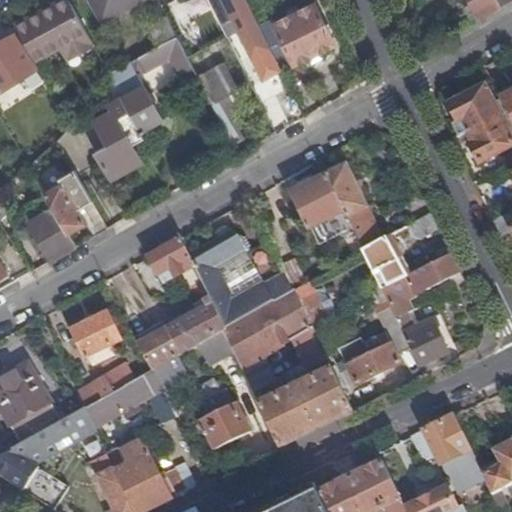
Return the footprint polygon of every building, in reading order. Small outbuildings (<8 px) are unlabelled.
[(145,0),(91,0),(101,21),(145,0)] [(218,0),(214,4),(209,8),(221,32),(231,27),(238,40),(256,30),(240,0),(218,0)] [(465,0),(480,24),(501,12),(494,0),(465,0)] [(511,0),(494,0),(501,12),(511,5),(511,0)] [(96,46),(71,1),(30,22),(47,54),(47,55),(62,48),(68,62),(96,46)] [(258,34),(270,59),(280,79),(333,52),(314,12),(274,31),(272,28),(258,34)] [(172,27),(168,19),(152,31),(156,41),(172,27)] [(30,22),(18,28),(36,60),(47,54),(30,22)] [(160,48),(176,35),(172,27),(156,41),(160,48)] [(256,30),(238,40),(251,69),(270,59),(258,34),(256,30)] [(35,89),(47,82),(46,79),(17,38),(0,48),(0,96),(28,78),(35,89)] [(193,77),(180,52),(162,62),(175,86),(193,77)] [(220,71),(197,83),(232,151),(255,139),(220,71)] [(125,85),(114,91),(122,106),(141,140),(162,129),(142,93),(133,98),(125,85)] [(453,132),(459,144),(501,123),(496,112),(486,94),(450,111),(459,129),(453,132)] [(508,120),(511,127),(511,101),(502,107),(503,110),(508,120)] [(141,140),(122,106),(107,113),(110,120),(92,129),(106,154),(95,160),(111,188),(141,171),(133,154),(144,147),(141,140)] [(496,112),(501,123),(508,120),(503,110),(496,112)] [(511,145),(511,127),(508,120),(501,123),(511,145)] [(511,145),(501,123),(459,144),(465,156),(471,153),(479,171),(511,154),(511,145)] [(76,131),(60,139),(77,172),(92,164),(76,131)] [(345,171),(326,181),(327,183),(344,218),(352,234),(363,258),(382,247),(345,171)] [(92,209),(74,178),(59,186),(63,192),(44,203),(53,216),(67,241),(69,241),(86,230),(79,218),(92,209)] [(344,218),(327,183),(289,202),(306,237),(344,218)] [(0,225),(11,219),(1,202),(0,202),(0,225)] [(67,241),(53,216),(28,231),(51,269),(76,255),(69,241),(67,241)] [(442,235),(434,218),(409,232),(413,242),(422,245),(442,235)] [(511,219),(494,228),(501,243),(511,238),(511,219)] [(353,264),(363,258),(352,234),(341,240),(353,264)] [(294,298),(274,258),(252,271),(234,240),(233,240),(188,266),(193,276),(209,308),(224,338),(294,298)] [(388,244),(382,247),(363,258),(382,297),(398,290),(408,284),(388,244)] [(188,266),(180,248),(148,266),(161,294),(193,276),(188,266)] [(463,279),(454,261),(408,284),(417,302),(463,279)] [(398,290),(382,297),(393,319),(397,327),(412,320),(398,290)] [(308,291),(294,298),(312,336),(326,330),(308,291)] [(312,336),(294,298),(224,338),(243,376),(266,363),(292,348),(305,376),(326,366),(312,336)] [(220,341),(224,338),(209,308),(204,311),(207,316),(169,338),(165,332),(137,348),(154,378),(156,377),(220,341)] [(397,327),(393,319),(378,327),(386,342),(401,335),(397,327)] [(137,348),(132,340),(121,345),(110,322),(72,340),(83,367),(97,361),(110,355),(121,349),(134,368),(92,392),(94,394),(102,408),(154,378),(137,348)] [(412,358),(420,374),(450,359),(437,333),(422,340),(427,351),(412,358)] [(401,335),(386,342),(364,353),(362,347),(339,357),(356,393),(401,371),(397,364),(412,356),(407,348),(401,335)] [(427,351),(422,340),(407,348),(412,356),(412,358),(427,351)] [(221,342),(220,341),(156,377),(156,379),(221,342)] [(222,341),(221,342),(156,379),(168,403),(234,365),(222,341)] [(110,355),(97,361),(100,367),(102,368),(112,363),(113,361),(110,355)] [(266,363),(243,376),(259,412),(284,401),(281,395),(266,363)] [(22,453),(60,432),(50,414),(52,413),(29,372),(0,388),(0,417),(11,436),(12,436),(22,453)] [(284,401),(259,412),(278,448),(354,410),(332,376),(305,390),(302,384),(293,388),(296,395),(291,397),(289,391),(281,395),(284,401)] [(156,379),(156,377),(154,378),(102,408),(85,418),(94,438),(149,408),(162,434),(179,425),(168,403),(156,379)] [(92,392),(77,402),(85,418),(102,408),(94,394),(92,392)] [(237,410),(201,428),(215,459),(252,440),(237,410)] [(94,438),(85,418),(60,432),(22,453),(0,465),(0,474),(19,485),(56,464),(80,451),(96,441),(94,438)] [(479,474),(455,421),(425,437),(437,461),(442,471),(454,465),(459,463),(461,468),(469,485),(469,486),(481,511),(484,511),(487,505),(493,502),(479,474)] [(145,437),(103,454),(113,477),(132,511),(144,511),(199,486),(186,462),(162,473),(145,437)] [(437,461),(425,437),(411,444),(422,464),(427,465),(437,461)] [(103,454),(96,441),(80,451),(93,476),(97,486),(113,477),(103,454)] [(493,467),(479,474),(493,502),(497,511),(508,511),(502,498),(511,492),(511,448),(494,457),(496,460),(491,463),(493,467)] [(93,476),(80,451),(56,464),(69,490),(93,476)] [(403,511),(378,460),(353,472),(357,481),(343,488),(339,479),(314,487),(328,511),(377,511),(383,509),(384,511),(403,511)] [(132,511),(113,477),(97,486),(109,511),(132,511)] [(328,511),(314,487),(261,511),(328,511)] [(456,511),(448,493),(410,511),(456,511)]
